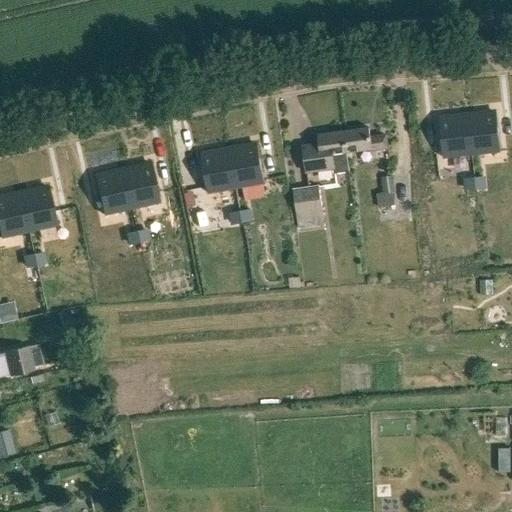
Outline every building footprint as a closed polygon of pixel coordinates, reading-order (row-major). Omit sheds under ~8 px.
[(497,113),(468,116),(472,155),(501,152),(497,113)] [(443,158),(472,155),(468,116),(439,120),(443,158)] [(344,131),(346,153),(371,149),(371,151),(388,148),(387,135),(371,138),(369,128),(344,131)] [(303,146),(307,172),(348,166),(346,153),(344,131),(318,135),(320,144),(303,146)] [(230,150),(236,188),(265,183),(258,145),(230,150)] [(236,188),(230,150),(201,155),(208,193),(236,188)] [(151,165),(123,171),(131,209),(160,203),(151,165)] [(103,215),(131,209),(123,171),(95,177),(103,215)] [(376,192),(378,206),(394,204),(393,191),(396,190),(394,174),(381,176),(383,191),(376,192)] [(475,177),(467,178),(468,190),(476,189),(475,177)] [(483,177),(475,177),(476,189),(484,189),(483,177)] [(300,228),(324,225),(323,216),(319,186),(294,190),(298,219),(300,228)] [(20,194),(29,232),(57,226),(48,188),(20,194)] [(180,192),(181,211),(190,210),(188,191),(180,192)] [(0,234),(1,238),(29,232),(20,194),(0,198),(0,234)] [(248,210),(241,211),(243,223),(251,221),(248,210)] [(241,211),(233,213),(235,224),(243,223),(241,211)] [(197,223),(183,223),(182,254),(196,255),(197,223)] [(144,230),(137,231),(139,243),(147,241),(144,230)] [(137,231),(129,233),(131,245),(139,243),(137,231)] [(41,253),(34,254),(36,266),(44,264),(41,253)] [(34,254),(26,256),(28,268),(36,266),(34,254)] [(28,347),(0,353),(0,378),(34,370),(33,366),(39,364),(36,350),(29,351),(28,347)] [(9,431),(0,433),(0,456),(14,453),(9,431)]
